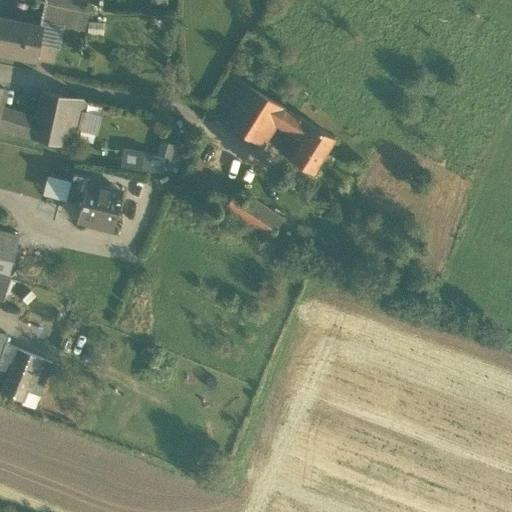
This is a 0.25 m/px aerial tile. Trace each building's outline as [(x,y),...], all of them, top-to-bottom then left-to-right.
[(75,0),(73,8),(82,8),(84,0),(75,0)] [(69,26),(73,8),(44,1),(40,20),(64,25),(69,26)] [(78,28),(82,8),(73,8),(69,26),(78,28)] [(0,52),(35,59),(37,45),(41,25),(39,24),(39,26),(16,22),(16,20),(0,17),(0,52)] [(41,25),(37,45),(59,49),(64,25),(40,20),(39,24),(41,25)] [(102,34),(102,21),(87,21),(87,34),(102,34)] [(246,47),(230,74),(237,78),(253,51),(246,47)] [(285,106),(237,78),(230,74),(207,112),(262,145),(275,122),(285,106)] [(35,136),(71,146),(75,129),(80,110),(83,98),(43,91),(38,119),(37,123),(35,136)] [(288,156),(312,171),(333,135),(285,106),(275,122),(293,133),(296,143),(288,156)] [(0,126),(24,134),(28,122),(37,123),(38,119),(0,107),(0,126)] [(80,110),(75,129),(96,135),(101,116),(80,110)] [(35,136),(37,123),(28,122),(24,134),(35,136)] [(160,140),(156,153),(170,157),(174,144),(160,140)] [(146,152),(122,148),(120,166),(162,172),(165,156),(146,152)] [(67,196),(82,200),(87,179),(90,180),(91,174),(74,169),(73,176),(67,196)] [(44,190),(67,196),(73,176),(49,170),(44,190)] [(123,189),(90,180),(87,179),(82,200),(78,213),(114,222),(123,189)] [(224,208),(269,237),(282,216),(248,194),(243,201),(233,194),(224,208)] [(64,209),(78,213),(82,200),(67,196),(64,209)] [(0,256),(14,259),(19,237),(0,232),(0,256)] [(0,273),(9,277),(14,259),(0,256),(0,273)] [(0,273),(0,285),(6,288),(9,277),(0,273)] [(0,355),(0,368),(9,371),(1,392),(22,402),(27,389),(38,394),(51,362),(4,342),(0,355)] [(27,389),(22,402),(33,407),(38,394),(27,389)]
